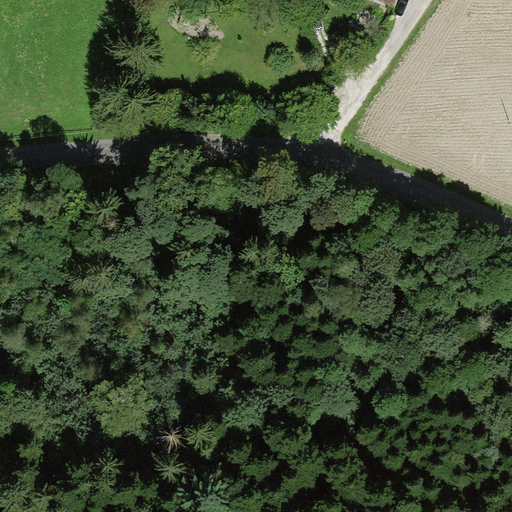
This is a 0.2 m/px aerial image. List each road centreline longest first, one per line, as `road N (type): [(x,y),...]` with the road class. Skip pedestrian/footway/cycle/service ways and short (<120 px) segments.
road 1 (tertiary): [(0,161),(238,150),(308,159),(511,236)]
road 2 (track): [(319,162),(425,0)]
